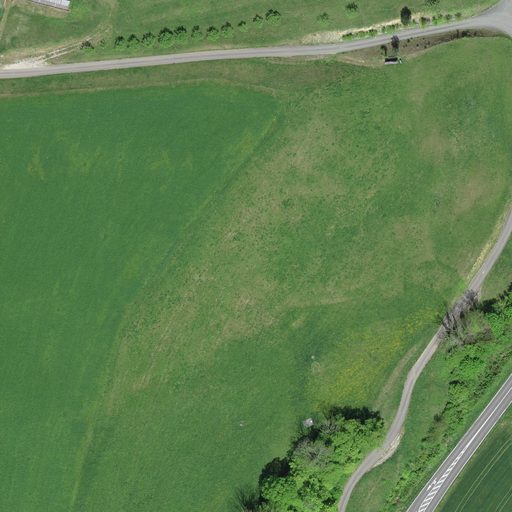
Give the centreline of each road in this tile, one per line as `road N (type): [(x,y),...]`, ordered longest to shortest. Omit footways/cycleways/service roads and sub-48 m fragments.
road 1 (unclassified): [(0,71),(511,25)]
road 2 (unclassified): [(511,219),(424,357),(391,447),(346,485),(338,511)]
road 3 (primary): [(412,511),(511,384)]
